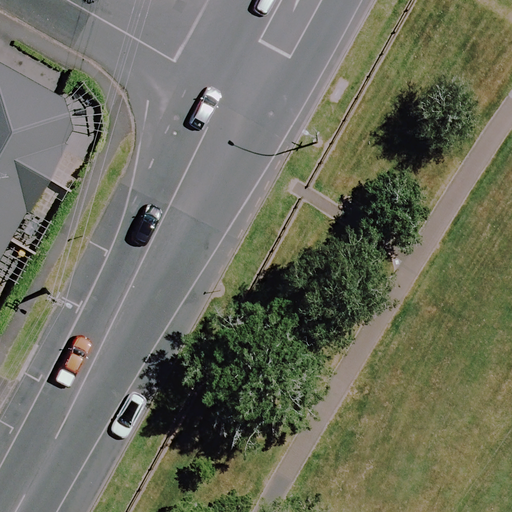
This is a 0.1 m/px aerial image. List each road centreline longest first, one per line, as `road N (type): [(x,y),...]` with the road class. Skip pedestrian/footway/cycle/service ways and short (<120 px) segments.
road 1 (secondary): [(230,84),(10,511)]
road 2 (residential): [(67,0),(230,84)]
